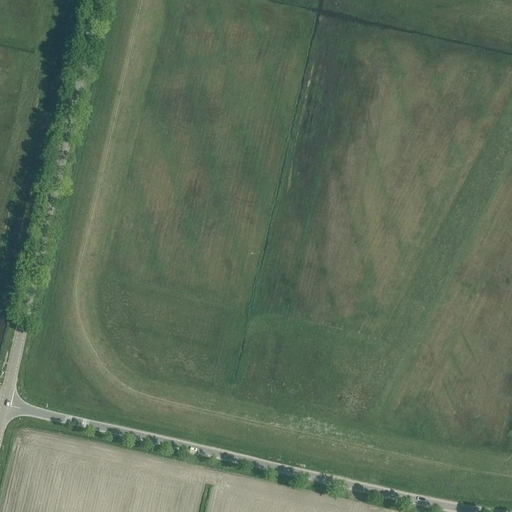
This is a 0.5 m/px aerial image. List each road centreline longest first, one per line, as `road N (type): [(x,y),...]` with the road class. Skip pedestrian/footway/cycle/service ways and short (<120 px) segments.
road 1 (unclassified): [(482,511),(5,404)]
road 2 (tertiary): [(5,404),(97,0)]
